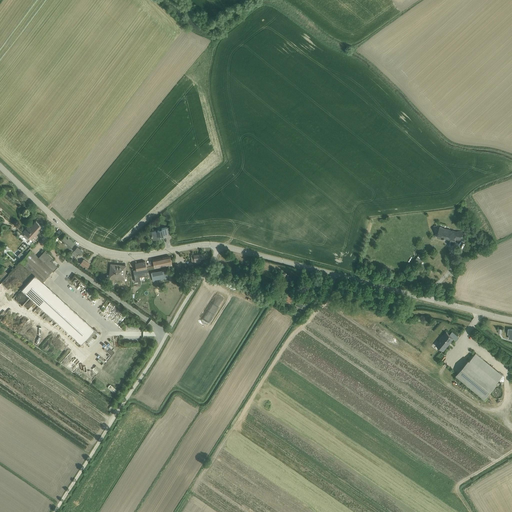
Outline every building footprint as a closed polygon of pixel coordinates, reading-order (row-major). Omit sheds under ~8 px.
[(25,234),(22,237),(23,237),(24,237),(25,238),(26,238),(26,239),(27,240),(27,241),(30,238),(34,241),(38,236),(36,234),(40,230),(38,229),(41,226),(36,221),(31,227),(29,225),(23,232),(25,234)] [(169,235),(167,227),(161,228),(162,230),(151,232),(152,236),(151,236),(151,237),(152,237),(152,240),(161,238),(160,236),(163,236),(169,235)] [(440,227),(437,237),(442,239),(442,237),(450,239),(450,241),(454,242),(455,239),(459,241),(463,240),(463,239),(463,234),(463,231),(461,231),(457,231),(440,227)] [(74,250),(77,246),(74,244),(75,244),(68,238),(67,239),(64,236),(61,239),(65,242),(63,243),(70,249),(71,250),(71,251),(72,251),(73,250),(74,250)] [(77,246),(74,250),(72,253),(70,256),(72,258),(75,255),(77,257),(79,254),(80,254),(83,250),(77,246)] [(15,260),(17,257),(9,249),(6,251),(15,260)] [(38,258),(38,257),(30,250),(20,262),(35,275),(42,282),(53,271),(44,263),(41,260),(38,258)] [(44,263),(53,271),(57,267),(51,261),(53,258),(44,251),(38,257),(38,258),(41,260),(44,263)] [(199,254),(191,255),(191,262),(194,261),(194,263),(200,262),(199,259),(205,259),(204,253),(199,254)] [(170,256),(152,260),(154,268),(168,265),(169,268),(172,268),(170,256)] [(84,259),(80,264),(87,268),(90,263),(84,259)] [(145,261),(135,263),(137,272),(143,270),(143,269),(146,269),(145,261)] [(123,270),(123,265),(110,263),(109,277),(109,279),(124,280),(124,278),(125,278),(126,270),(123,270)] [(166,269),(151,272),(153,281),(168,278),(166,269)] [(42,282),(35,275),(22,290),(81,344),(85,340),(91,345),(100,334),(42,282)] [(287,293),(280,302),(287,307),(294,298),(287,293)] [(299,298),(297,302),(294,307),(298,309),(299,307),(305,310),(308,303),(299,298)] [(446,332),(436,345),(443,351),(453,338),(446,332)] [(452,332),(450,335),(457,341),(459,338),(452,332)] [(469,360),(456,376),(484,399),(497,384),(496,383),(503,375),(476,353),(469,361),(469,360)]
